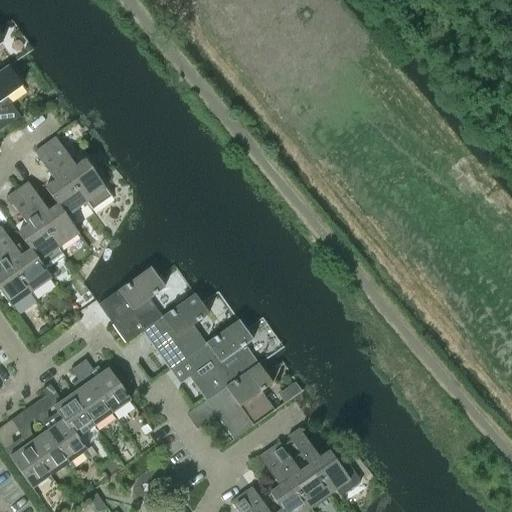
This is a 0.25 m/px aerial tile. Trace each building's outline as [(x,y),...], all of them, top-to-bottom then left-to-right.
[(0,129),(19,117),(5,98),(21,86),(7,66),(0,70),(0,129)] [(44,145),(85,203),(91,211),(111,197),(85,160),(75,167),(54,138),(44,145)] [(66,217),(85,203),(44,145),(33,152),(54,182),(44,188),(56,206),(57,205),(65,217),(66,217)] [(27,182),(17,190),(58,248),(78,234),(66,217),(65,217),(57,205),(56,206),(48,212),(27,182)] [(64,257),(58,248),(17,190),(6,197),(27,226),(17,233),(29,250),(30,250),(38,262),(38,261),(45,270),(64,257)] [(50,278),(45,270),(38,261),(38,262),(30,250),(29,250),(20,256),(0,227),(0,249),(30,293),(50,278)] [(30,293),(0,249),(0,292),(10,307),(30,293)] [(161,318),(161,317),(148,299),(164,288),(150,268),(97,305),(125,344),(142,332),(161,318)] [(169,371),(186,359),(186,358),(205,344),(192,326),(208,314),(194,294),(161,317),(161,318),(142,332),(169,371)] [(249,370),(258,364),(245,346),(252,340),(238,320),(205,344),(186,358),(186,359),(200,378),(192,383),(205,401),(212,396),(213,396),(249,370)] [(84,360),(77,365),(111,414),(129,401),(130,401),(107,369),(102,373),(97,366),(91,370),(84,360)] [(212,396),(205,401),(233,440),(274,411),(260,392),(272,384),(258,364),(249,370),(213,396),(212,396)] [(93,426),(111,414),(77,365),(70,370),(77,380),(72,384),(76,391),(71,394),(93,426)] [(295,383),(278,395),(284,403),(301,391),(295,383)] [(52,407),(56,412),(62,420),(63,419),(76,438),(77,438),(93,426),(71,394),(61,402),(49,385),(41,391),(45,396),(52,407)] [(45,411),(52,407),(45,396),(38,401),(45,411)] [(28,408),(21,413),(28,424),(36,418),(28,408)] [(45,432),(67,464),(71,470),(90,457),(77,438),(76,438),(63,419),(62,420),(56,412),(39,425),(44,432),(45,432)] [(11,420),(3,426),(11,436),(18,431),(11,420)] [(308,465),(329,494),(335,490),(340,497),(360,482),(342,456),(335,461),(329,451),(319,458),(298,429),(287,436),(301,456),(308,466),(308,465)] [(49,476),(67,464),(45,432),(44,432),(35,439),(29,431),(21,437),(26,445),(27,444),(49,476)] [(26,445),(21,437),(3,450),(31,489),(49,476),(27,444),(26,445)] [(309,508),(329,494),(308,465),(308,466),(301,456),(292,462),(278,442),(268,450),(309,508)] [(303,511),(309,508),(268,450),(258,457),(278,487),(269,494),(274,501),(281,511),(282,511),(303,511)] [(282,511),(281,511),(274,501),(265,507),(251,487),(241,495),(252,511),(282,511)] [(96,495),(89,499),(97,511),(104,507),(96,495)] [(252,511),(241,495),(230,502),(237,511),(252,511)]
